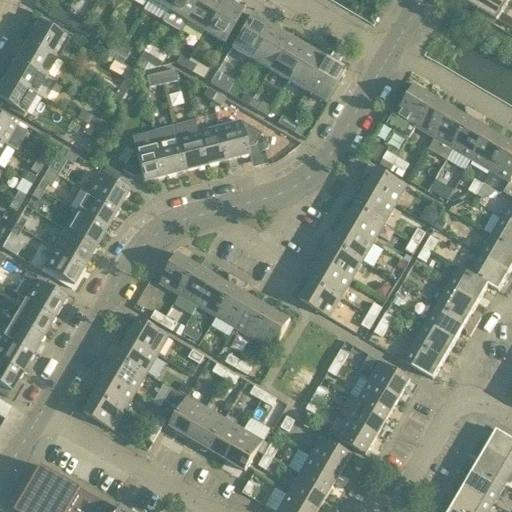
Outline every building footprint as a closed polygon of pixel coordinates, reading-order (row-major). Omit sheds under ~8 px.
[(174,0),(149,0),(149,1),(168,12),(174,0)] [(180,33),(186,23),(199,0),(174,0),(168,12),(162,22),(180,33)] [(224,1),(222,0),(199,0),(186,23),(205,33),(224,1)] [(508,3),(503,0),(467,0),(466,4),(497,22),(511,30),(511,20),(501,14),(508,3)] [(33,8),(42,12),(46,5),(37,1),(33,8)] [(243,12),(224,1),(205,33),(224,45),(243,12)] [(54,10),(46,5),(42,12),(50,17),(54,10)] [(269,27),(250,16),(231,49),(250,60),(269,27)] [(38,22),(27,41),(57,59),(68,40),(38,22)] [(71,29),(79,34),(83,27),(75,23),(71,29)] [(91,32),(83,27),(79,34),(87,39),(91,32)] [(287,38),(269,27),(250,60),(269,71),(287,38)] [(269,71),(287,82),(306,49),(287,38),(269,71)] [(46,77),(57,59),(27,41),(16,60),(46,77)] [(108,51),(116,56),(120,49),(112,44),(108,51)] [(128,54),(120,49),(116,56),(124,61),(128,54)] [(325,60),(306,49),(287,82),(306,93),(325,60)] [(175,64),(183,69),(187,62),(179,57),(175,64)] [(56,83),(46,77),(16,60),(5,78),(35,96),(44,101),(56,83)] [(135,67),(143,72),(147,65),(139,60),(135,67)] [(325,60),(306,93),(325,104),(344,71),(325,60)] [(196,67),(192,74),(203,81),(208,71),(191,61),(189,63),(196,67)] [(189,63),(187,62),(183,69),(192,74),(196,67),(189,63)] [(174,71),(169,72),(160,74),(163,86),(177,83),(174,71)] [(148,90),(163,86),(160,74),(145,78),(148,90)] [(218,75),(212,84),(228,94),(234,84),(218,75)] [(0,101),(24,115),(35,96),(5,78),(0,86),(0,101)] [(117,93),(123,97),(128,89),(121,85),(117,93)] [(415,129),(433,99),(414,87),(397,115),(393,113),(385,126),(409,140),(415,129)] [(215,95),(207,90),(202,97),(211,102),(215,95)] [(123,97),(117,93),(112,101),(119,105),(123,97)] [(225,101),(215,95),(211,102),(221,108),(225,101)] [(240,102),(248,107),(252,100),(244,95),(240,102)] [(433,99),(415,129),(434,140),(452,110),(433,99)] [(260,105),(252,100),(248,107),(256,112),(260,105)] [(452,110),(434,140),(453,151),(475,112),(466,107),(464,110),(466,115),(464,117),(452,110)] [(475,112),(453,151),(471,162),(489,132),(476,124),(478,122),(483,121),(485,118),(475,112)] [(0,117),(0,143),(6,147),(15,152),(27,133),(0,117)] [(277,124),(285,129),(289,122),(281,117),(277,124)] [(99,122),(94,119),(89,127),(95,130),(99,122)] [(185,173),(206,167),(197,133),(194,121),(173,126),(185,173)] [(95,130),(101,134),(106,126),(99,122),(95,130)] [(240,122),(218,128),(227,162),(248,156),(247,149),(254,147),(261,135),(240,122)] [(297,127),(289,122),(285,129),(293,134),(297,127)] [(83,134),(90,139),(95,130),(89,127),(87,126),(83,134)] [(164,178),(185,173),(173,126),(152,132),(155,144),(164,178)] [(206,167),(227,162),(218,128),(197,133),(206,167)] [(101,134),(95,130),(90,139),(97,143),(101,134)] [(489,132),(471,162),(490,172),(507,142),(489,132)] [(511,145),(507,142),(490,172),(509,184),(511,180),(511,179),(511,145)] [(143,184),(164,178),(155,144),(134,150),(121,171),(133,178),(141,176),(143,184)] [(62,160),(67,152),(60,148),(47,171),(57,176),(65,162),(62,160)] [(390,172),(398,159),(387,153),(379,166),(390,172)] [(40,155),(35,163),(42,167),(46,159),(40,155)] [(398,159),(390,172),(401,179),(408,166),(398,159)] [(37,176),(42,167),(35,163),(30,171),(37,176)] [(368,165),(362,175),(365,177),(370,176),(373,177),(365,189),(395,207),(407,188),(368,165)] [(47,171),(41,181),(36,189),(43,193),(48,185),(51,187),(57,176),(47,171)] [(34,180),(23,173),(19,180),(31,186),(34,180)] [(98,175),(86,194),(117,212),(128,193),(98,175)] [(511,195),(511,179),(511,180),(509,184),(503,194),(510,198),(511,195)] [(483,185),(475,181),(469,192),(476,196),(483,185)] [(445,184),(439,195),(448,200),(454,189),(445,184)] [(476,196),(481,199),(499,195),(483,185),(476,196)] [(38,202),(43,193),(36,189),(31,198),(38,202)] [(384,226),(395,207),(365,189),(354,208),(384,226)] [(18,192),(13,201),(20,205),(25,197),(18,192)] [(106,230),(117,212),(86,194),(76,213),(106,230)] [(15,213),(20,205),(13,201),(8,209),(15,213)] [(511,201),(502,219),(511,224),(511,201)] [(25,208),(19,218),(14,227),(21,231),(25,223),(29,225),(35,214),(25,208)] [(384,226),(354,208),(343,227),(373,244),(384,226)] [(95,249),(106,230),(76,213),(65,231),(95,249)] [(511,224),(502,219),(491,237),(511,249),(511,224)] [(437,222),(434,228),(441,232),(444,225),(437,222)] [(16,239),(21,231),(14,227),(9,235),(16,239)] [(362,263),(373,244),(343,227),(336,239),(334,238),(333,233),(330,231),(324,240),(362,263)] [(411,241),(419,246),(425,235),(418,230),(411,241)] [(84,268),(95,249),(65,231),(54,250),(84,268)] [(16,239),(9,235),(2,248),(15,256),(19,249),(16,239)] [(511,249),(491,237),(480,256),(510,273),(511,270),(511,249)] [(424,248),(432,253),(438,242),(430,238),(424,248)] [(352,282),(362,263),(324,240),(318,250),(321,252),(327,250),(329,252),(322,264),(352,282)] [(419,246),(411,241),(405,252),(412,257),(419,246)] [(432,253),(424,248),(418,260),(425,264),(432,253)] [(73,287),(84,268),(54,250),(42,269),(73,287)] [(179,297),(196,267),(177,256),(159,286),(179,297)] [(480,256),(469,274),(469,275),(489,286),(488,287),(499,293),(510,273),(480,256)] [(352,282),(322,264),(311,283),(341,300),(352,282)] [(196,267),(179,297),(197,308),(215,278),(196,267)] [(477,305),(488,287),(489,286),(469,275),(469,274),(459,268),(447,288),(477,305)] [(14,294),(24,300),(54,318),(66,299),(25,275),(14,294)] [(215,278),(197,308),(216,319),(239,280),(229,275),(227,278),(229,283),(227,285),(215,278)] [(239,280),(216,319),(235,330),(252,300),(240,292),(241,290),(246,289),(248,286),(239,280)] [(329,320),(341,300),(311,283),(299,302),(329,320)] [(385,286),(378,287),(375,293),(385,299),(390,289),(385,286)] [(470,318),(477,305),(447,288),(436,306),(475,329),(481,320),(478,318),(472,319),(470,318)] [(43,337),(54,318),(24,300),(13,319),(43,337)] [(252,300),(235,330),(253,341),(271,311),(252,300)] [(374,305),(368,316),(375,320),(381,309),(374,305)] [(475,329),(436,306),(426,325),(456,343),(463,330),(465,331),(466,337),(470,338),(475,329)] [(271,311),(253,341),(273,352),(290,322),(271,311)] [(151,320),(162,326),(166,319),(155,312),(151,320)] [(387,313),(380,323),(388,328),(394,317),(387,313)] [(369,331),(375,320),(368,316),(361,327),(369,331)] [(32,355),(43,337),(13,319),(2,338),(32,355)] [(177,325),(166,319),(162,326),(172,333),(177,325)] [(139,320),(128,339),(158,357),(169,338),(139,320)] [(381,339),(388,328),(380,323),(374,334),(381,339)] [(445,361),(456,343),(426,325),(415,344),(445,361)] [(0,361),(22,374),(32,355),(2,338),(0,341),(0,361)] [(147,376),(158,357),(128,339),(120,352),(118,350),(117,345),(114,343),(108,353),(147,376)] [(445,361),(415,344),(403,363),(433,381),(445,361)] [(203,358),(193,351),(188,359),(199,365),(203,358)] [(334,363),(341,367),(348,356),(340,352),(334,363)] [(113,364),(106,377),(136,394),(147,376),(108,353),(102,362),(105,364),(111,363),(113,364)] [(225,364),(236,370),(240,362),(230,356),(225,364)] [(22,374),(0,361),(0,387),(8,392),(10,393),(22,374)] [(251,369),(240,362),(236,370),(247,376),(251,369)] [(335,378),(341,367),(334,363),(328,373),(335,378)] [(380,363),(369,383),(399,400),(410,381),(380,363)] [(228,372),(217,366),(212,373),(223,380),(228,372)] [(239,379),(228,372),(223,380),(234,386),(239,379)] [(106,377),(95,395),(125,413),(136,394),(106,377)] [(369,383),(358,401),(388,419),(399,400),(369,383)] [(250,395),(261,402),(265,394),(254,388),(250,395)] [(171,389),(170,390),(164,401),(179,409),(185,398),(171,389)] [(312,400),(320,404),(326,393),(318,389),(312,400)] [(276,401),(265,394),(261,402),(272,408),(276,401)] [(83,415),(113,432),(125,413),(95,395),(83,415)] [(188,440),(206,410),(187,398),(169,428),(188,440)] [(313,415),(320,404),(312,400),(306,411),(313,415)] [(358,401),(347,420),(377,437),(388,419),(358,401)] [(206,410),(188,440),(207,450),(225,420),(206,410)] [(158,418),(152,429),(159,433),(165,422),(158,418)] [(288,434),(294,423),(287,418),(280,429),(288,434)] [(225,420),(207,450),(226,461),(243,431),(225,420)] [(377,437),(347,420),(335,439),(365,457),(377,437)] [(153,444),(159,433),(152,429),(145,440),(153,444)] [(243,431),(226,461),(245,473),(263,443),(243,431)] [(511,440),(496,431),(485,451),(511,466),(511,440)] [(352,456),(321,438),(310,458),(340,475),(352,456)] [(264,456),(272,461),(278,450),(271,445),(264,456)] [(511,466),(485,451),(474,469),(504,487),(511,473),(511,466)] [(272,461),(264,456),(258,467),(266,471),(272,461)] [(329,494),(340,475),(310,458),(299,477),(329,494)] [(106,511),(110,507),(42,468),(16,511),(106,511)] [(504,487),(474,469),(463,488),(493,506),(504,487)] [(316,511),(318,511),(329,494),(299,477),(288,495),(316,511)] [(242,494),(250,499),(256,487),(249,483),(242,494)] [(461,511),(489,511),(493,506),(463,488),(452,507),(461,511)] [(316,511),(288,495),(278,511),(316,511)]
